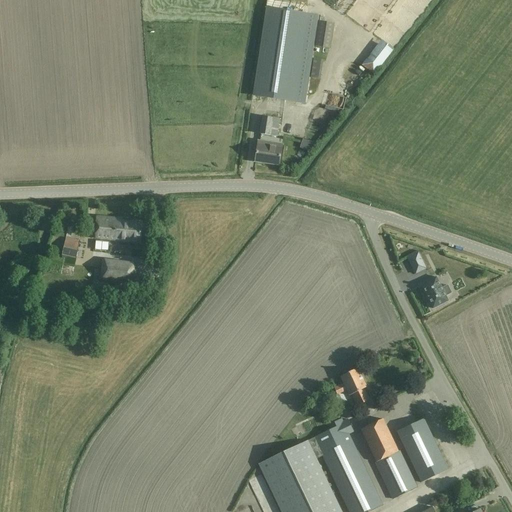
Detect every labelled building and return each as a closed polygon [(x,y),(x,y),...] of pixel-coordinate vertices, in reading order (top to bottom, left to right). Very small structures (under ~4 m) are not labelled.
[(305,103),(314,48),(319,16),(267,8),(253,95),(305,103)] [(329,51),(332,28),(321,26),(317,49),(329,51)] [(380,42),(364,65),(374,71),(390,49),(380,42)] [(314,60),(312,78),(319,79),(322,61),(314,60)] [(321,92),(317,103),(336,108),(339,98),(321,92)] [(277,137),(280,119),(263,117),(260,134),(277,137)] [(291,125),(289,137),(295,138),(297,126),(291,125)] [(269,147),(258,146),(256,162),(279,165),(281,149),(277,148),(277,145),(270,144),(269,147)] [(97,217),(96,236),(96,239),(140,243),(142,223),(122,221),(122,219),(97,217)] [(77,259),(80,241),(66,239),(62,255),(77,259)] [(427,269),(419,254),(419,253),(408,258),(416,275),(427,269)] [(133,270),(134,264),(104,260),(101,283),(133,287),(135,270),(133,270)] [(73,277),(75,267),(63,264),(61,274),(73,277)] [(437,278),(421,285),(433,309),(449,301),(446,296),(452,293),(448,286),(442,289),(437,278)] [(358,369),(341,377),(344,384),(334,389),(337,395),(347,391),(350,396),(352,395),(358,406),(370,401),(364,389),(367,388),(358,369)] [(326,395),(335,393),(334,385),(324,387),(326,395)] [(317,399),(321,408),(329,404),(325,396),(317,399)] [(342,421),(342,419),(335,423),(337,427),(315,438),(350,511),(370,511),(383,506),(348,434),(354,431),(348,419),(342,421)] [(449,470),(432,435),(424,419),(397,432),(422,483),(449,470)] [(417,488),(400,452),(399,452),(383,420),(362,430),(377,462),(376,463),(394,500),(417,488)] [(315,438),(259,464),(282,511),(341,511),(317,460),(324,457),(315,438)]
